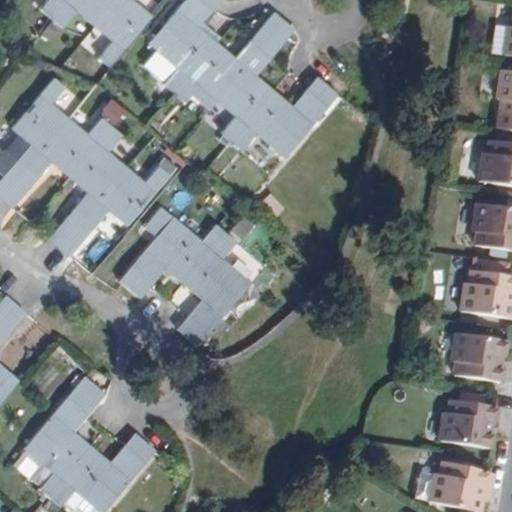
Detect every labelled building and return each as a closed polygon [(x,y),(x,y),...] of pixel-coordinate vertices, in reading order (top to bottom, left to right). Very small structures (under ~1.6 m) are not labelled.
[(47,0),(40,8),(51,18),(66,0),(47,0)] [(66,0),(51,18),(61,27),(76,10),(93,25),(113,0),(66,0)] [(113,0),(93,25),(112,41),(98,58),(109,67),(153,17),(134,0),(113,0)] [(173,92),(217,42),(198,26),(203,21),(219,0),(184,0),(149,43),(177,67),(163,85),(173,92)] [(284,22),(274,13),(235,57),(217,42),(173,92),(184,102),(199,86),(216,100),(284,22)] [(221,37),(203,21),(198,26),(217,42),(221,37)] [(258,76),(296,32),(284,22),(216,100),(235,117),(222,133),(231,142),(274,90),(258,76)] [(505,59),(511,59),(511,30),(510,30),(497,29),(493,56),(505,58),(505,59)] [(500,117),(511,118),(511,75),(503,74),(498,101),(502,103),(500,117)] [(0,197),(1,199),(68,118),(51,104),(65,87),(52,76),(9,128),(28,143),(9,167),(0,177),(0,197)] [(338,94),(328,85),(318,77),(293,106),(274,90),(231,142),(242,152),(257,135),(284,157),(317,119),(338,94)] [(69,177),(111,127),(100,117),(86,133),(68,118),(1,199),(12,208),(51,162),(69,177)] [(60,247),(126,166),(109,153),(123,136),(111,127),(69,177),(87,192),(49,238),(60,247)] [(28,143),(9,128),(0,139),(11,148),(0,160),(9,167),(28,143)] [(511,189),(511,147),(491,144),(489,158),(484,157),(480,185),(511,189)] [(60,247),(69,255),(107,208),(128,225),(169,174),(159,165),(155,167),(144,159),(132,171),(126,166),(60,247)] [(511,211),(472,206),(468,233),(472,235),(470,248),(511,253),(511,211)] [(183,286),(227,235),(216,225),(201,242),(173,217),(161,207),(143,228),(155,239),(119,280),(141,297),(165,270),(183,286)] [(237,243),(227,235),(183,286),(200,300),(176,329),(197,347),(250,284),(223,260),(237,243)] [(511,293),(511,278),(510,278),(467,273),(465,285),(460,285),(456,312),(511,321),(511,319),(511,305),(511,294),(511,293)] [(0,324),(16,306),(5,297),(3,298),(0,300),(0,324)] [(0,364),(0,344),(25,315),(25,314),(16,306),(0,324),(0,405),(20,381),(0,364)] [(493,383),(501,384),(503,370),(498,369),(500,357),(504,358),(506,343),(456,335),(452,362),(455,364),(454,377),(493,383)] [(51,497),(91,448),(72,432),(105,394),(84,377),(25,447),(52,472),(39,488),(51,497)] [(495,424),(497,409),(490,407),(451,402),(448,416),(444,415),(440,442),(491,450),(493,435),(489,435),(491,424),(495,424)] [(109,464),(91,448),(51,497),(61,506),(74,490),(98,511),(104,511),(155,450),(134,433),(109,464)] [(485,487),(488,474),(439,463),(436,476),(431,476),(431,477),(416,474),(410,499),(424,503),(462,511),(479,511),(482,501),(479,500),(481,487),(485,487)] [(494,483),(495,476),(488,474),(485,487),(481,487),(479,500),(482,501),(487,502),(491,489),(493,489),(494,483)]
